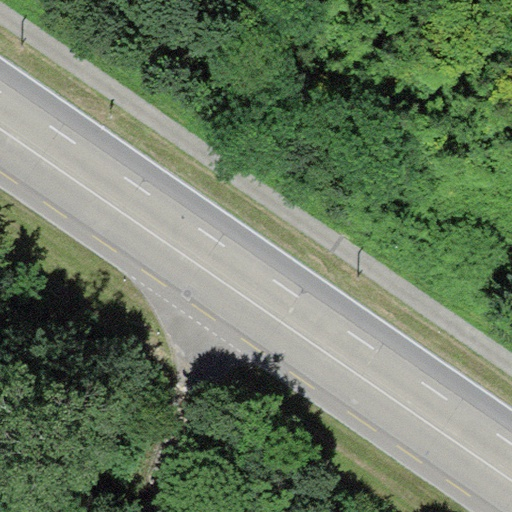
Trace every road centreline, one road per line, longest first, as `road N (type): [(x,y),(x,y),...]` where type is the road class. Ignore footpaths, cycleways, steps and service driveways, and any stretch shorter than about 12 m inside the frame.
road 1 (primary): [(511,448),(0,91)]
road 2 (primary): [(0,160),(511,510)]
road 3 (track): [(153,511),(237,320)]
